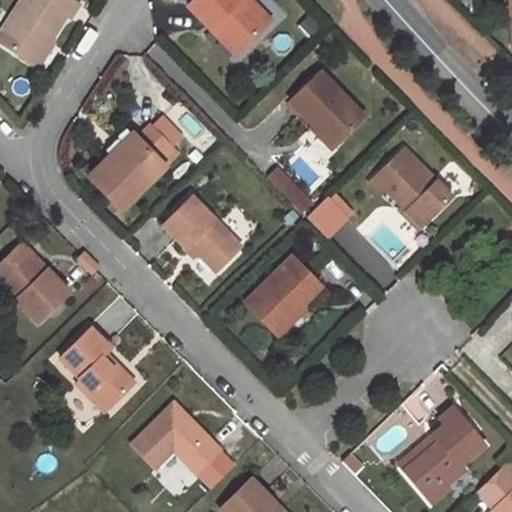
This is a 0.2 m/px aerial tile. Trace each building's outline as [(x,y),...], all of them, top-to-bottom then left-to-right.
[(46,39),(62,14),(67,17),(76,3),(71,0),(19,0),(0,29),(0,40),(32,62),(46,39)] [(219,22),(243,46),(270,20),(251,0),(191,0),(188,3),(212,29),(219,22)] [(212,29),(236,54),(243,46),(219,22),(212,29)] [(37,64),(51,42),(46,39),(32,62),(37,64)] [(365,117),(320,72),(291,101),(335,146),(365,117)] [(149,125),(91,182),(121,212),(164,167),(155,159),(169,145),(149,125)] [(169,145),(155,159),(164,167),(178,154),(169,145)] [(453,198),(403,148),(368,182),(381,195),(385,190),(402,207),(422,228),(453,198)] [(332,189),(305,215),(327,238),(354,212),(332,189)] [(239,247),(191,198),(163,225),(184,247),(187,245),(197,255),(213,272),(239,247)] [(422,228),(402,207),(398,211),(418,232),(422,228)] [(42,264),(20,241),(15,246),(37,269),(42,264)] [(192,261),(197,255),(187,245),(184,247),(182,250),(192,261)] [(67,290),(42,264),(37,269),(15,246),(0,260),(0,284),(35,321),(67,290)] [(284,321),(299,307),(320,286),(291,257),(243,303),(276,337),(288,325),(284,321)] [(299,307),(284,321),(288,325),(302,311),(299,307)] [(60,357),(107,406),(132,383),(115,365),(111,369),(99,357),(108,348),(89,328),(60,357)] [(170,400),(127,443),(151,467),(169,450),(175,445),(186,455),(180,461),(193,474),(219,449),(170,400)] [(451,407),(437,419),(442,424),(456,413),(451,407)] [(438,441),(403,470),(429,502),(447,487),(444,484),(463,469),(459,464),(483,444),(456,413),(442,424),(432,433),(438,441)] [(432,433),(397,463),(403,470),(438,441),(432,433)] [(169,450),(180,461),(186,455),(175,445),(169,450)] [(511,511),(511,472),(503,463),(478,488),(494,505),(486,511),(511,511)] [(274,510),(270,506),(273,503),(249,478),(218,509),(220,511),(281,511),(280,510),(274,510)]
